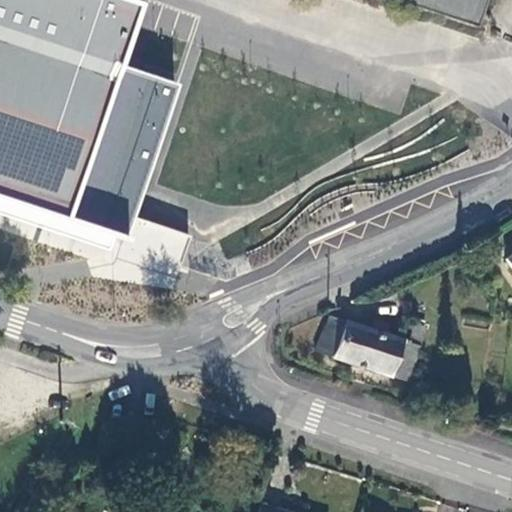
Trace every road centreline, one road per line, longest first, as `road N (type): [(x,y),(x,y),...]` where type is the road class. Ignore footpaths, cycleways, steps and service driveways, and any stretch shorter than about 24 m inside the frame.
road 1 (secondary): [(511,480),(282,403),(247,378),(224,346)]
road 2 (tertiary): [(287,287),(409,237),(511,181)]
road 3 (secondary): [(24,321),(121,364),(161,364),(224,346)]
road 4 (secondary): [(204,320),(120,337),(24,321)]
